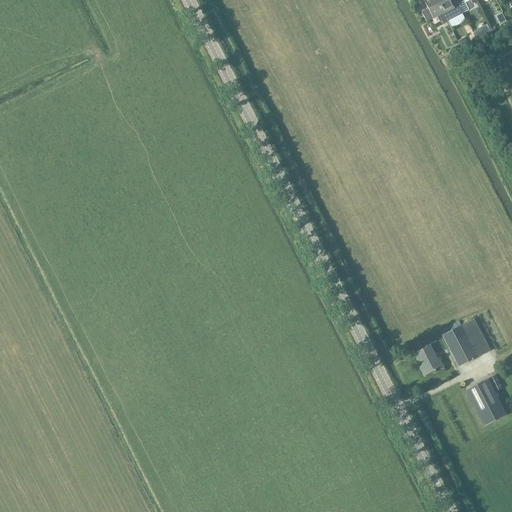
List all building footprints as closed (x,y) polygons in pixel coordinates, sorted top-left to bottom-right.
[(422,12),(427,22),(438,16),(442,24),(447,22),(435,0),(429,0),(430,1),(425,4),(427,9),(422,12)] [(435,0),(447,22),(463,14),(458,4),(455,0),(435,0)] [(480,28),(474,31),(477,38),(483,34),(480,28)] [(461,326),(442,336),(459,368),(478,358),(462,326),(461,326)] [(414,352),(422,366),(420,367),(424,375),(442,365),(438,357),(436,358),(429,344),(414,352)] [(489,379),(496,392),(503,389),(496,375),(489,379)] [(466,391),(484,427),(506,416),(488,380),(466,391)]
